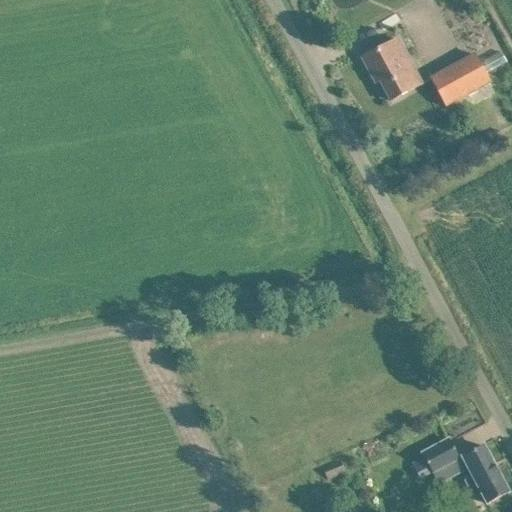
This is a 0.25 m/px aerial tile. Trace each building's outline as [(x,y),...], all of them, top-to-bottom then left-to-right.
[(397,41),(367,57),(391,102),(409,92),(411,91),(406,82),(417,76),(397,41)] [(431,80),(446,109),(490,86),(476,58),(431,80)] [(438,485),(465,471),(449,437),(421,453),(424,458),(412,464),(420,479),(432,473),(438,485)] [(485,449),(463,462),(470,475),(466,478),(464,482),(469,489),(473,490),(477,487),(489,506),(510,495),(485,449)] [(345,475),(341,461),(323,467),(328,481),(345,475)]
